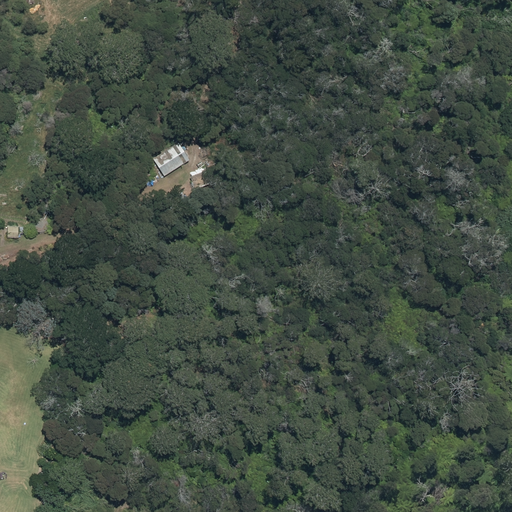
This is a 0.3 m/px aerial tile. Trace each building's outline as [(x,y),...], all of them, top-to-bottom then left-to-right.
[(178,143),(153,159),(164,176),(189,160),(178,143)] [(144,169),(137,176),(143,182),(150,175),(144,169)] [(190,181),(195,190),(203,186),(198,177),(190,181)] [(126,212),(118,217),(122,223),(129,218),(126,212)] [(7,226),(7,238),(17,238),(18,226),(7,226)]
